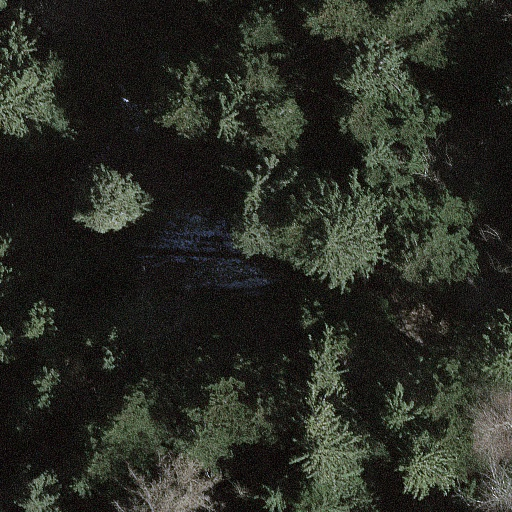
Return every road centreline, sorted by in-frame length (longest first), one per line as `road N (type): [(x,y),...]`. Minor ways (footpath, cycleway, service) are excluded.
road 1 (track): [(0,161),(77,211),(287,267)]
road 2 (track): [(287,267),(511,425)]
